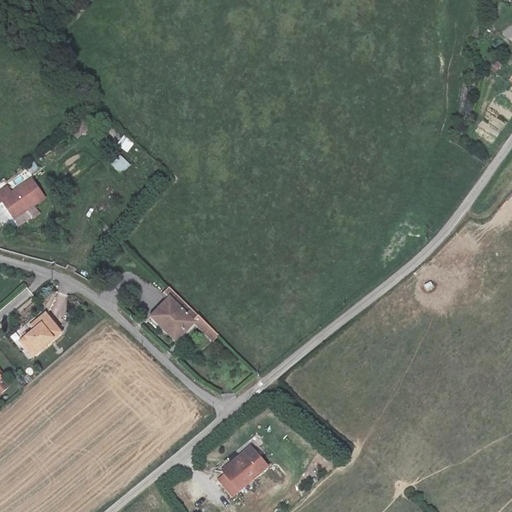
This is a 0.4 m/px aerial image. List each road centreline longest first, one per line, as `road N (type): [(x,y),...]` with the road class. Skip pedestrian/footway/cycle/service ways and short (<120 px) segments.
road 1 (unclassified): [(511,138),(418,264),(226,415)]
road 2 (unclassified): [(226,415),(98,302),(0,261)]
road 3 (unclassified): [(226,415),(107,511)]
